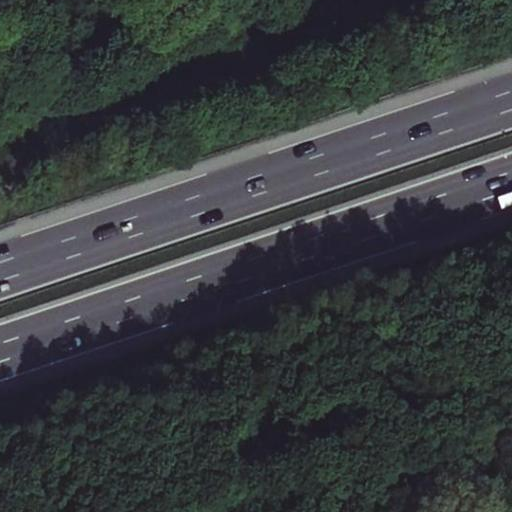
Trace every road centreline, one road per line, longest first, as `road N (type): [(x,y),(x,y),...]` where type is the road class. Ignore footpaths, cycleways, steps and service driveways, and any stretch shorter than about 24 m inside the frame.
road 1 (motorway): [(0,352),(511,181)]
road 2 (motorway): [(511,102),(0,271)]
